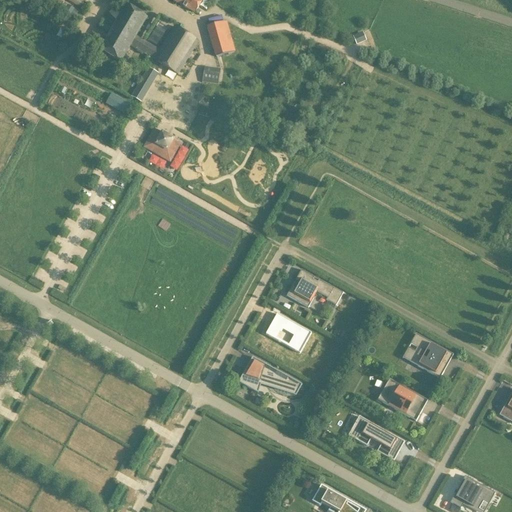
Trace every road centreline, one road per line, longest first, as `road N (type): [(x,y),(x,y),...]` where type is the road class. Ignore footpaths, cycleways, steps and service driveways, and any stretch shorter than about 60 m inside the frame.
road 1 (residential): [(283,246),(499,364)]
road 2 (residential): [(200,393),(410,511)]
road 3 (residential): [(49,308),(200,393)]
road 4 (residential): [(283,246),(200,393)]
road 5 (residential): [(499,364),(416,511)]
road 6 (track): [(121,158),(263,235)]
road 7 (track): [(0,89),(121,158)]
road 8 (residential): [(200,393),(134,511)]
road 9 (track): [(32,107),(107,0)]
